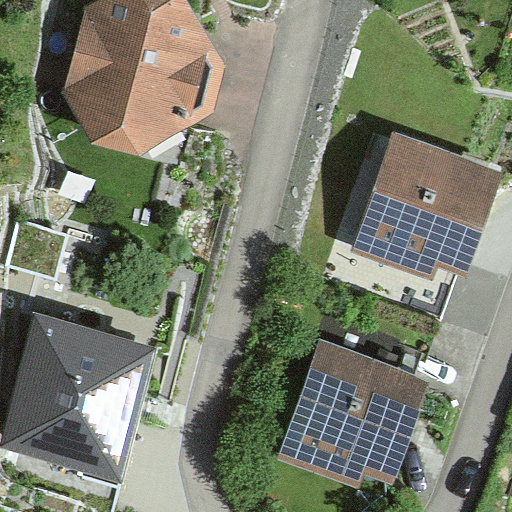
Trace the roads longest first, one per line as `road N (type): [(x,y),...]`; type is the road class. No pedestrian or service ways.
road 1 (residential): [(316,0),(211,395),(203,473),(215,511)]
road 2 (residential): [(448,511),(511,332)]
